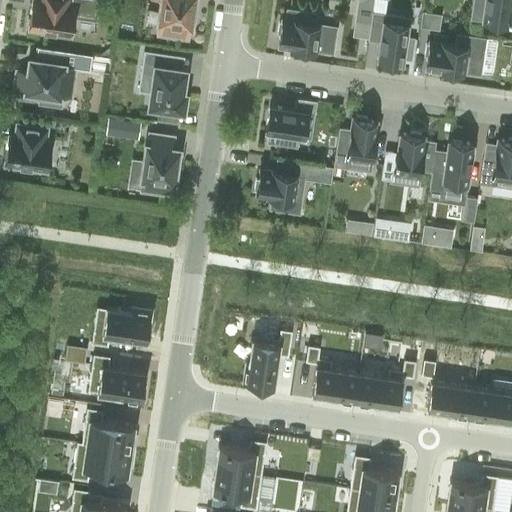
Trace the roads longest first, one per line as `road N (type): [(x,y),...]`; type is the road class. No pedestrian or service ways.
road 1 (tertiary): [(221,68),(170,398)]
road 2 (residential): [(221,68),(511,107)]
road 3 (residential): [(170,398),(425,432)]
